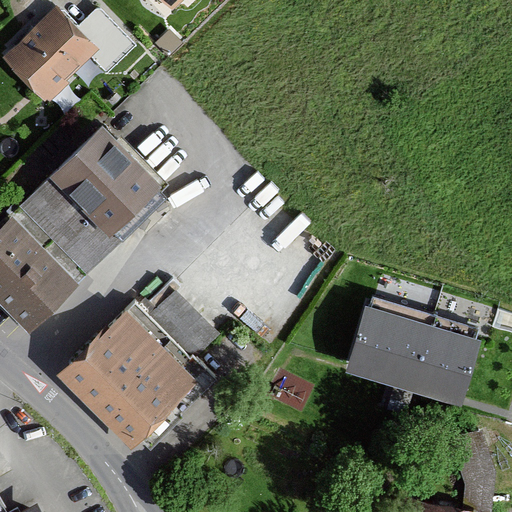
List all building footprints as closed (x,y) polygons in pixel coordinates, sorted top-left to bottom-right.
[(91,20),(69,0),(67,0),(44,25),(15,55),(62,100),(104,56),(118,68),(148,37),(109,1),(91,20)] [(137,223),(166,194),(104,131),(24,210),(86,273),(137,223)] [(0,293),(2,295),(32,326),(86,273),(24,210),(0,232),(0,293)] [(371,289),(349,368),(468,402),(488,328),(371,289)] [(107,406),(143,442),(207,377),(189,359),(215,334),(174,293),(149,317),(134,302),(69,368),(107,406)] [(511,324),(511,306),(500,303),(495,319),(511,324)]
